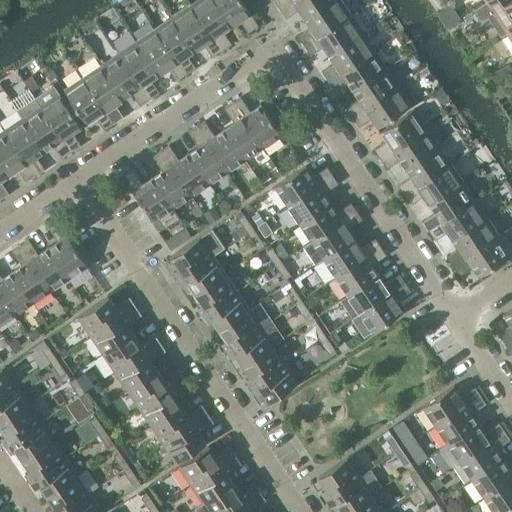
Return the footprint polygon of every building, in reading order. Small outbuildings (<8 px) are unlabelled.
[(213,0),(195,0),(190,4),(221,51),(232,44),(224,32),(231,26),(213,0)] [(241,0),(213,0),(231,26),(240,21),(248,33),(258,25),(251,14),(241,0)] [(273,0),(280,9),(292,0),(273,0)] [(298,11),(303,18),(304,19),(323,5),(330,0),(292,0),(280,9),(286,19),(298,11)] [(351,13),(341,0),(330,0),(323,5),(304,19),(310,27),(298,35),(304,45),(351,13)] [(511,0),(487,0),(486,1),(473,10),(480,21),(486,17),(500,37),(507,33),(511,28),(511,0)] [(212,57),(221,51),(190,4),(172,16),(183,33),(195,51),(204,45),(212,57)] [(363,31),(351,13),(304,45),(311,55),(323,47),(328,55),(349,41),(363,31)] [(188,56),(195,51),(183,33),(172,16),(155,27),(160,36),(185,75),(196,68),(188,56)] [(176,81),(185,75),(160,36),(155,27),(136,40),(160,75),(168,69),(176,81)] [(375,50),(363,31),(349,41),(328,55),(334,63),(322,71),(328,81),(362,58),(375,50)] [(151,80),(160,75),(136,40),(118,52),(150,99),(159,92),(151,80)] [(387,67),(375,50),(362,58),(328,81),(335,91),(347,83),(352,91),(387,67)] [(100,64),(124,99),(132,93),(140,105),(150,99),(118,52),(100,64)] [(511,70),(511,66),(510,62),(501,67),(505,76),(511,70)] [(82,76),(114,123),(124,116),(115,104),(124,99),(100,64),(82,76)] [(399,85),(387,67),(352,91),(358,99),(346,107),(352,117),(386,94),(399,85)] [(57,73),(53,68),(48,71),(51,77),(57,73)] [(39,85),(31,74),(23,79),(31,90),(39,85)] [(114,123),(82,76),(64,89),(87,124),(96,118),(104,129),(114,123)] [(35,98),(71,152),(81,145),(73,133),(82,127),(54,85),(35,98)] [(412,104),(399,85),(386,94),(352,117),(359,127),(371,119),(377,128),(412,104)] [(440,98),(447,92),(443,85),(435,90),(440,98)] [(263,148),(282,135),(261,103),(250,110),(241,97),(232,102),(256,138),(263,148)] [(22,117),(45,152),(54,146),(62,158),(71,152),(35,98),(17,110),(22,117)] [(224,128),(245,160),(263,148),(256,138),(232,102),(224,108),(234,122),(224,128)] [(374,149),(381,159),(411,138),(427,127),(415,108),(380,132),(386,141),(374,149)] [(45,152),(22,117),(4,129),(10,138),(35,176),(45,169),(37,157),(45,152)] [(196,127),(227,172),(245,160),(224,128),(214,134),(205,121),(196,127)] [(227,172),(196,127),(188,132),(198,146),(188,152),(209,184),(227,172)] [(405,169),(440,145),(427,127),(411,138),(381,159),(387,168),(399,160),(405,169)] [(0,131),(0,163),(9,176),(18,170),(26,182),(35,176),(10,138),(4,129),(0,131)] [(191,196),(209,184),(188,152),(179,159),(169,145),(160,151),(183,185),(191,196)] [(405,195),(452,163),(440,145),(405,169),(410,177),(398,185),(405,195)] [(174,208),(191,196),(183,185),(160,151),(153,156),(162,170),(152,176),(174,208)] [(0,199),(9,193),(1,181),(9,176),(0,163),(0,199)] [(452,163),(405,195),(411,204),(423,196),(429,205),(453,189),(464,181),(452,163)] [(274,187),(287,207),(301,197),(333,176),(327,167),(313,176),(306,165),(274,187)] [(143,183),(133,169),(124,175),(154,220),(152,222),(158,231),(179,217),(174,208),(152,176),(143,183)] [(338,183),(333,176),(301,197),(287,207),(299,224),(331,203),(324,192),(338,183)] [(422,221),(429,230),(476,199),(464,181),(453,189),(429,205),(434,213),(422,221)] [(452,240),(487,216),(476,199),(429,230),(435,240),(447,232),(452,240)] [(337,212),(331,203),(299,224),(311,242),(312,242),(357,211),(351,203),(337,212)] [(213,204),(204,211),(211,221),(220,215),(213,204)] [(258,211),(252,214),(257,222),(263,218),(258,211)] [(316,264),(323,260),(355,238),(348,228),(362,219),(357,211),(312,242),(311,242),(304,246),(316,264)] [(208,222),(201,212),(197,215),(195,222),(199,228),(208,222)] [(248,232),(253,228),(244,214),(238,218),(248,232)] [(453,266),(499,234),(487,216),(452,240),(458,249),(446,256),(453,266)] [(265,218),(257,224),(265,235),(273,230),(265,218)] [(88,266),(66,234),(57,220),(48,226),(57,240),(47,247),(69,279),(88,266)] [(85,228),(80,220),(71,226),(77,234),(85,228)] [(173,255),(171,256),(171,257),(180,271),(176,274),(179,278),(213,255),(225,247),(213,228),(201,236),(173,255)] [(253,228),(248,232),(257,246),(262,242),(253,228)] [(511,253),(499,234),(453,266),(459,276),(471,268),(477,277),(511,253)] [(323,260),(336,279),(381,247),(375,238),(361,248),(355,238),(323,260)] [(50,291),(69,279),(47,247),(38,253),(29,239),(20,245),(42,279),(50,291)] [(288,253),(280,241),(273,247),(281,258),(288,253)] [(33,303),(50,291),(42,279),(20,245),(12,250),(21,264),(12,271),(21,285),(33,303)] [(275,265),(281,261),(272,247),(266,251),(275,265)] [(336,279),(347,296),(379,274),(372,264),(386,255),(381,247),(336,279)] [(213,255),(179,278),(182,283),(186,280),(195,293),(225,273),(213,255)] [(281,261),(275,265),(285,279),(291,275),(281,261)] [(15,315),(33,303),(21,285),(12,271),(2,277),(0,274),(0,292),(4,298),(15,315)] [(203,314),(238,291),(225,273),(195,293),(204,307),(200,310),(203,314)] [(347,296),(359,314),(405,283),(399,274),(385,283),(379,274),(347,296)] [(410,291),(405,283),(359,314),(352,319),(364,337),(404,310),(396,300),(410,291)] [(296,304),(302,300),(292,286),(286,290),(296,304)] [(238,291),(203,314),(206,318),(210,315),(219,329),(250,309),(238,291)] [(0,324),(15,315),(4,298),(0,292),(0,324)] [(116,307),(108,296),(78,317),(91,336),(99,330),(135,306),(130,298),(116,307)] [(302,300),(296,304),(305,318),(311,313),(302,300)] [(250,309),(219,329),(228,343),(224,346),(226,349),(271,320),(259,303),(250,309)] [(141,314),(135,306),(99,330),(91,336),(103,354),(109,350),(133,333),(126,323),(141,314)] [(497,332),(504,342),(511,336),(511,309),(503,315),(509,324),(497,332)] [(243,365),(274,345),(274,344),(283,338),(271,320),(226,349),(230,354),(234,351),(243,365)] [(320,341),(326,337),(316,322),(310,326),(320,341)] [(27,332),(33,339),(41,334),(36,326),(27,332)] [(140,343),(133,333),(109,350),(103,354),(115,371),(125,364),(160,342),(154,333),(140,343)] [(16,336),(7,341),(15,352),(23,347),(16,336)] [(326,337),(320,341),(329,354),(335,349),(326,337)] [(349,345),(345,338),(338,343),(342,350),(349,345)] [(165,349),(160,342),(125,364),(115,371),(127,390),(136,384),(157,369),(150,359),(165,349)] [(51,363),(57,359),(47,345),(41,349),(51,363)] [(274,345),(243,365),(253,378),(248,381),(251,386),(286,363),(274,345)] [(57,359),(51,363),(60,376),(66,372),(57,359)] [(286,363),(251,386),(254,390),(258,387),(268,402),(298,381),(286,363)] [(0,396),(17,385),(4,366),(0,369),(0,396)] [(139,408),(184,377),(178,369),(164,379),(157,369),(136,384),(127,390),(139,408)] [(184,377),(139,408),(151,426),(182,406),(175,395),(189,385),(184,377)] [(69,382),(79,396),(85,392),(75,378),(69,382)] [(17,385),(0,396),(0,422),(29,403),(17,385)] [(434,425),(480,395),(475,387),(461,396),(454,385),(422,407),(434,425)] [(94,405),(85,392),(79,396),(88,409),(94,405)] [(447,444),(478,422),(472,412),(486,403),(480,395),(434,425),(447,444)] [(6,445),(41,421),(29,403),(0,422),(0,425),(8,437),(3,440),(6,445)] [(182,406),(151,426),(163,443),(208,413),(202,405),(188,415),(182,406)] [(213,421),(208,413),(163,443),(176,462),(206,442),(198,431),(213,421)] [(99,435),(105,431),(95,416),(89,420),(99,435)] [(41,421),(6,445),(9,449),(13,446),(23,460),(53,440),(41,421)] [(478,422),(447,444),(439,449),(451,466),(459,462),(505,431),(499,422),(485,432),(478,422)] [(105,431),(99,435),(108,448),(114,444),(105,431)] [(471,480),(503,458),(496,448),(510,439),(505,431),(459,462),(471,480)] [(395,452),(401,448),(392,434),(386,438),(395,452)] [(31,481),(65,457),(53,440),(23,460),(32,473),(27,476),(31,481)] [(178,466),(191,485),(235,455),(230,447),(216,456),(208,446),(178,466)] [(401,448),(395,452),(404,466),(410,462),(401,448)] [(123,470),(129,466),(119,452),(113,456),(123,470)] [(191,485),(203,503),(233,483),(227,472),(241,463),(235,455),(191,485)] [(324,494),(326,498),(361,475),(349,456),(318,476),(328,491),(324,494)] [(65,457),(31,481),(33,485),(38,482),(47,495),(77,475),(65,457)] [(503,458),(471,480),(483,497),(511,477),(511,465),(509,468),(503,458)] [(129,466),(123,470),(132,484),(138,480),(129,466)] [(342,511),(343,511),(383,487),(371,469),(361,475),(326,498),(329,503),(334,500),(342,511)] [(419,488),(426,484),(416,470),(410,474),(419,488)] [(77,475),(47,495),(56,509),(51,511),(59,511),(89,493),(77,475)] [(438,476),(431,480),(436,488),(441,485),(442,481),(438,476)] [(511,477),(483,497),(492,511),(501,511),(511,504),(511,477)] [(203,503),(195,508),(197,511),(228,511),(260,491),(254,483),(240,492),(233,483),(203,503)] [(426,484),(419,488),(429,502),(434,498),(426,484)] [(265,499),(260,491),(228,511),(253,511),(251,508),(265,499)] [(89,493),(59,511),(100,511),(102,511),(89,493)] [(373,493),(343,511),(382,511),(385,511),(373,493)] [(151,511),(157,508),(147,494),(141,498),(151,511)]
